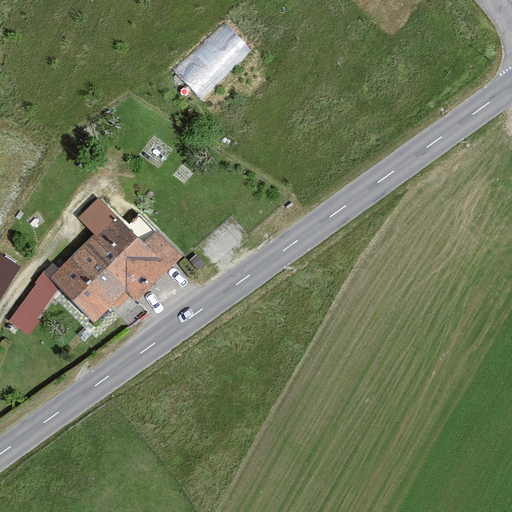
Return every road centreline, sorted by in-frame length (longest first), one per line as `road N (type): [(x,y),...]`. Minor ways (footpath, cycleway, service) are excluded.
road 1 (tertiary): [(0,451),(511,84)]
road 2 (unknown): [(0,345),(64,238),(111,185)]
